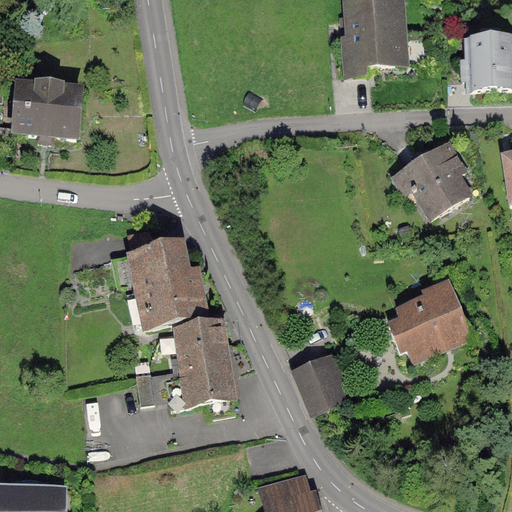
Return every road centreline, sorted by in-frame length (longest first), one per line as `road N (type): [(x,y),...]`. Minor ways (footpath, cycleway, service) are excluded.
road 1 (residential): [(363,507),(311,454),(187,193)]
road 2 (residential): [(174,148),(265,129),(511,116)]
road 3 (residential): [(0,186),(96,199),(187,193)]
road 4 (residential): [(174,148),(149,0)]
